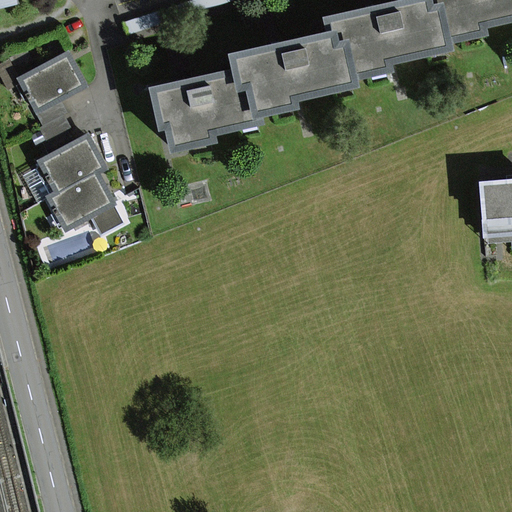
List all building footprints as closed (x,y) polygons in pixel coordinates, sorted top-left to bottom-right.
[(192,0),(173,6),(177,19),(236,0),(192,0)] [(511,0),(423,0),(424,1),(433,44),(463,38),(461,30),(511,18),(511,0)] [(433,44),(424,1),(373,12),(327,22),(330,38),(339,80),(369,74),(367,66),(429,53),(427,45),(433,44)] [(162,11),(122,24),(126,37),(166,24),(162,11)] [(339,80),(330,38),(278,49),(232,59),(235,75),(245,117),(274,111),(272,103),(334,89),(332,82),(339,80)] [(68,54),(19,80),(36,112),(60,100),(85,87),(68,54)] [(245,117),(235,75),(191,84),(153,93),(161,127),(167,125),(172,149),(192,145),(191,137),(240,126),(238,119),(245,117)] [(67,113),(60,100),(36,112),(35,113),(42,126),(64,115),(67,113)] [(71,128),(64,115),(42,126),(39,128),(46,142),(68,130),(71,128)] [(75,144),(68,130),(46,142),(42,143),(49,157),(75,144)] [(49,157),(40,162),(56,194),(96,173),(105,169),(88,137),(75,144),(49,157)] [(96,173),(56,194),(48,198),(65,230),(92,216),(113,205),(96,173)] [(511,179),(479,182),(483,238),(511,236),(511,179)] [(123,224),(113,205),(92,216),(101,235),(123,224)]
